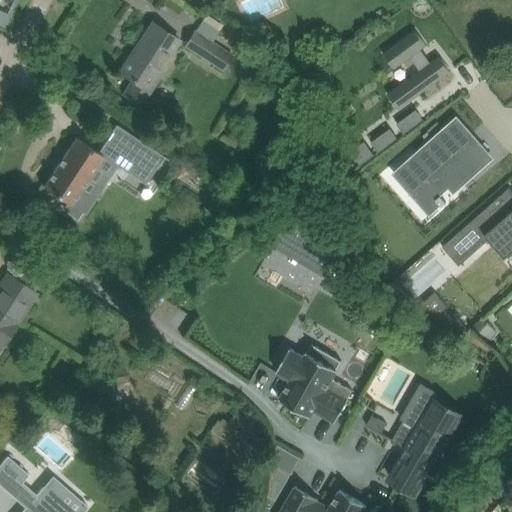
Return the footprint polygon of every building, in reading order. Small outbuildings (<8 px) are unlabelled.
[(120,70),(120,71),(133,80),(124,94),(140,105),(141,105),(161,76),(158,74),(180,41),(169,33),(152,22),(132,53),(120,70)] [(185,46),(224,70),(234,54),(195,29),(185,46)] [(416,29),(383,53),(395,69),(411,57),(420,70),(388,94),(400,109),(451,71),(440,56),(431,62),(422,49),(427,45),(416,29)] [(457,120),(399,172),(418,194),(416,196),(425,205),(449,183),(455,190),(474,172),(461,158),(477,143),(457,120)] [(117,124),(98,152),(104,156),(119,166),(135,177),(154,149),(128,131),(117,124)] [(76,138),(44,187),(72,204),(67,212),(78,220),(94,197),(82,189),(88,180),(104,156),(98,152),(76,138)] [(365,141),(351,151),(361,165),(375,155),(365,141)] [(511,189),(510,187),(443,246),(460,265),(489,239),(506,258),(511,251),(511,189)] [(293,211),(273,246),(275,247),(277,243),(325,271),(329,264),(330,265),(332,260),(333,259),(332,259),(334,255),(313,242),(322,228),(293,211)] [(0,349),(17,324),(15,322),(20,314),(25,307),(27,308),(36,295),(10,278),(1,291),(0,293),(0,349)] [(435,292),(420,305),(440,314),(449,306),(435,292)] [(291,347),(277,371),(291,379),(285,390),(280,399),(287,403),(311,417),(314,411),(335,423),(349,399),(348,399),(353,390),(333,379),(339,369),(338,368),(343,360),(313,343),(308,351),(307,351),(305,355),(291,347)] [(407,449),(391,477),(417,493),(429,474),(428,473),(433,463),(434,464),(462,417),(435,402),(439,395),(424,386),(405,420),(404,419),(403,420),(404,421),(393,440),(407,449)] [(222,418),(218,424),(231,433),(245,444),(257,429),(235,413),(228,422),(222,418)] [(373,415),(367,425),(382,434),(382,432),(386,425),(387,426),(388,425),(373,416),(374,415),(373,415)] [(231,433),(218,424),(217,423),(212,430),(226,440),(231,433)] [(9,457),(0,467),(0,485),(12,496),(15,493),(29,506),(23,511),(70,511),(60,503),(61,503),(58,500),(67,490),(54,478),(35,499),(21,486),(30,476),(9,457)] [(363,511),(368,506),(340,489),(329,509),(317,502),(319,499),(296,486),(280,511),(363,511)]
